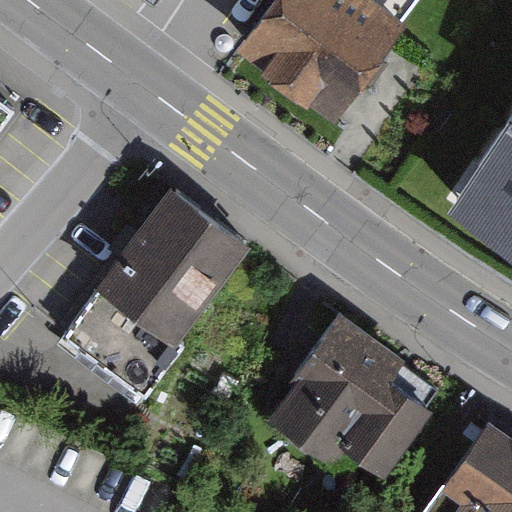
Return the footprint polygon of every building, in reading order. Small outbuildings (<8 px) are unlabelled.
[(414,0),(277,0),(246,43),(334,109),(414,0)] [(0,131),(15,111),(0,99),(0,131)] [(511,251),(511,125),(454,215),(511,251)] [(249,238),(176,183),(64,332),(146,394),(185,343),(177,333),(249,238)] [(429,382),(353,327),(291,413),(367,468),(429,382)] [(511,511),(511,450),(487,485),(507,500),(497,511),(511,511)]
